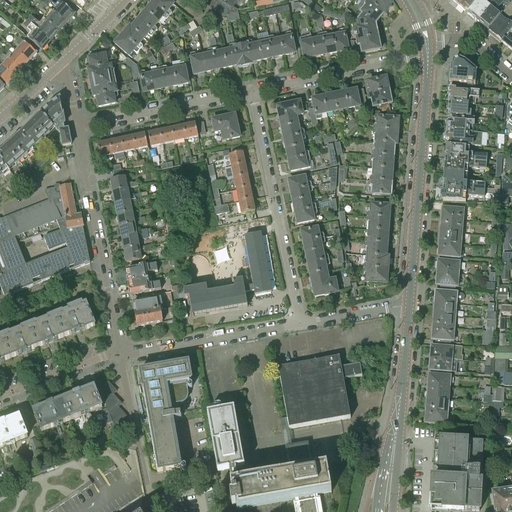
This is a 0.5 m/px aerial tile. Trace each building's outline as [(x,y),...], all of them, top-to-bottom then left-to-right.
[(48,0),(47,0),(43,4),(66,25),(74,15),(59,2),(56,6),(55,6),(48,0)] [(155,0),(153,3),(169,17),(172,14),(171,12),(169,10),(173,5),(167,0),(155,0)] [(213,0),(208,6),(222,17),(227,16),(237,14),(236,12),(232,8),(237,0),(213,0)] [(366,0),(366,1),(383,15),(391,5),(385,0),(366,0)] [(462,0),(457,6),(464,12),(466,11),(468,13),(479,0),(462,0)] [(479,0),(468,13),(467,14),(477,23),(496,0),(479,0)] [(496,0),(477,23),(487,31),(510,4),(506,1),(506,0),(496,0)] [(10,7),(2,1),(1,2),(4,4),(2,6),(7,10),(10,7)] [(375,25),(383,15),(366,1),(364,4),(364,5),(366,7),(361,13),(363,15),(358,21),(375,25)] [(166,20),(169,17),(153,3),(146,11),(158,22),(162,18),(164,20),(166,20)] [(487,31),(501,43),(511,29),(511,3),(510,4),(487,31)] [(58,34),(66,25),(43,4),(39,9),(46,15),(47,16),(43,20),(58,34)] [(22,8),(18,5),(14,10),(17,13),(22,8)] [(312,10),(318,14),(321,10),(316,5),(312,10)] [(288,6),(276,9),(277,15),(289,12),(288,6)] [(277,15),(276,9),(263,12),(265,18),(277,15)] [(323,16),(331,18),(338,19),(340,20),(344,19),(347,18),(350,14),(346,10),(341,17),(324,12),(323,16)] [(146,11),(139,20),(155,33),(157,31),(157,29),(154,27),(158,22),(146,11)] [(238,13),(237,14),(227,16),(229,23),(239,21),(238,13)] [(318,29),(323,28),(323,24),(332,23),(331,18),(323,16),(321,18),(316,19),(318,29)] [(31,18),(27,22),(50,43),(58,34),(43,20),(39,25),(31,18)] [(151,37),(155,33),(139,20),(131,28),(144,39),(147,35),(150,37),(151,37)] [(355,38),(356,42),(377,38),(375,25),(358,21),(360,28),(357,29),(358,37),(356,37),(355,38)] [(42,52),(50,43),(27,22),(23,27),(31,34),(27,39),(42,52)] [(190,33),(194,31),(197,29),(193,22),(187,25),(182,28),(185,32),(188,30),(190,33)] [(124,34),(122,36),(140,51),(143,48),(142,46),(140,44),(144,39),(131,28),(130,27),(127,30),(126,29),(122,33),(124,34)] [(511,29),(501,43),(511,51),(511,29)] [(339,36),(334,37),(337,53),(348,51),(344,30),(339,31),(339,32),(339,36)] [(286,39),(280,40),(284,56),(295,54),(291,33),(286,34),(285,36),(286,39)] [(326,55),(337,53),(334,37),(328,38),(327,35),(326,33),(324,34),(322,34),(326,55)] [(318,40),(312,41),(315,58),(326,55),(322,34),(319,35),(318,35),(317,37),(318,40)] [(122,36),(121,37),(120,36),(116,41),(117,42),(115,44),(129,56),(133,51),(136,54),(137,54),(140,51),(122,36)] [(273,59),(284,56),(280,40),(274,41),(274,38),(272,37),(269,38),(273,59)] [(262,61),(273,59),(269,38),(264,39),(264,40),(264,43),(259,44),(262,61)] [(304,60),(315,58),(312,41),(306,42),(305,39),(304,38),(300,39),(304,60)] [(380,50),(377,38),(356,42),(357,46),(358,47),(360,46),(362,54),(380,50)] [(36,54),(21,41),(20,39),(16,44),(21,48),(17,52),(28,63),(36,54)] [(101,45),(106,50),(110,45),(105,41),(101,45)] [(251,63),(262,61),(259,44),(253,46),(252,42),(251,41),(246,42),(247,45),(251,63)] [(227,68),(238,66),(234,47),(234,45),(229,46),(228,47),(229,51),(223,52),(227,68)] [(247,45),(234,47),(238,66),(238,68),(252,66),(251,63),(247,45)] [(216,71),(227,68),(223,52),(218,53),(217,50),(216,49),(212,50),(216,71)] [(207,55),(202,57),(205,73),(216,71),(212,50),(207,51),(207,52),(207,55)] [(9,53),(6,57),(21,70),(28,63),(17,52),(12,57),(9,53)] [(194,75),(205,73),(202,57),(196,58),(195,54),(194,53),(190,54),(194,75)] [(91,84),(114,80),(112,71),(113,71),(111,61),(109,61),(106,62),(105,56),(89,59),(91,70),(88,70),(91,84)] [(7,63),(2,67),(14,78),(21,70),(6,57),(4,60),(7,63)] [(131,69),(137,67),(127,59),(124,63),(131,69)] [(451,84),(451,90),(475,92),(475,86),(476,72),(464,63),(459,60),(453,62),(450,68),(449,84),(451,84)] [(179,69),(173,70),(177,87),(188,84),(184,63),(179,64),(179,66),(179,69)] [(14,78),(2,67),(0,69),(0,79),(7,86),(14,78)] [(166,89),(177,87),(173,70),(168,71),(167,68),(166,67),(162,68),(166,89)] [(157,74),(152,75),(155,91),(166,89),(162,68),(157,69),(157,70),(157,74)] [(144,93),(155,91),(152,75),(146,76),(145,73),(144,72),(139,72),(144,93)] [(366,92),(367,96),(389,92),(386,79),(368,83),(370,90),(367,91),(366,92)] [(115,88),(114,80),(91,84),(94,98),(97,97),(99,108),(115,105),(114,99),(117,98),(118,97),(116,88),(115,88)] [(134,95),(139,94),(137,83),(126,86),(127,91),(133,90),(134,95)] [(479,92),(475,92),(451,90),(449,90),(448,103),(449,103),(470,105),(470,99),(479,99),(479,92)] [(345,93),(348,109),(354,108),(355,112),(356,113),(361,112),(356,91),(345,93)] [(391,104),(389,92),(367,96),(368,100),(369,101),(372,100),(373,108),(391,104)] [(345,93),(334,95),(339,116),(343,115),(343,114),(343,111),(348,109),(345,93)] [(323,97),(327,114),(332,113),(333,116),(334,117),(339,116),(334,95),(323,97)] [(327,114),(323,97),(312,100),(314,110),(315,115),(316,121),(321,120),(321,118),(321,115),(327,114)] [(62,147),(71,145),(65,115),(62,113),(59,99),(54,100),(49,106),(47,108),(46,107),(41,112),(42,113),(41,115),(55,129),(55,130),(61,136),(62,147)] [(277,107),(279,115),(277,116),(279,121),(280,122),(282,129),(298,126),(296,116),(302,115),(300,102),(292,104),(291,103),(286,104),(285,105),(277,107)] [(470,105),(449,103),(449,105),(448,106),(447,110),(449,111),(448,117),(471,118),(472,105),(470,105)] [(20,135),(19,136),(34,150),(50,135),(55,130),(55,129),(41,115),(40,116),(38,115),(36,118),(36,119),(35,120),(24,131),(22,131),(20,133),(20,135)] [(235,115),(225,117),(220,117),(220,119),(212,120),(214,134),(221,132),(223,142),(240,138),(238,130),(239,129),(238,123),(236,123),(235,115)] [(373,126),(373,131),(397,133),(398,120),(378,118),(377,126),(374,126),(373,126)] [(447,132),(474,133),(474,120),(451,119),(450,123),(448,123),(446,124),(446,127),(447,128),(447,132)] [(195,124),(183,126),(186,140),(198,138),(195,124)] [(174,143),(186,140),(183,126),(171,129),(174,143)] [(282,129),(284,140),(305,135),(304,131),(302,131),(299,131),(298,126),(282,129)] [(171,129),(160,131),(163,145),(174,143),(171,129)] [(163,145),(160,131),(147,134),(150,148),(163,145)] [(396,146),(397,133),(373,131),(373,135),(374,135),(376,136),(376,144),(394,145),(396,146)] [(473,147),(474,133),(447,132),(446,135),(445,136),(445,139),(447,141),(449,141),(449,145),(473,147)] [(145,135),(133,137),(136,151),(148,148),(145,135)] [(306,139),(305,135),(284,140),(286,151),(302,147),(301,141),(304,141),(306,139)] [(31,153),(34,150),(19,136),(18,136),(17,136),(14,139),(14,140),(1,151),(0,151),(0,159),(10,172),(20,163),(31,153)] [(133,137),(121,139),(124,153),(136,151),(133,137)] [(121,139),(109,142),(112,156),(124,153),(121,139)] [(112,156),(109,142),(97,144),(100,158),(112,156)] [(394,145),(376,144),(375,152),(372,152),(371,152),(371,157),(393,158),(394,145)] [(287,159),(287,162),(309,157),(309,153),(307,152),(304,153),(302,147),(286,151),(288,158),(287,159)] [(445,160),(487,163),(487,156),(469,154),(469,149),(446,147),(446,148),(445,149),(444,152),(446,154),(445,160)] [(336,166),(333,151),(328,152),(332,167),(336,166)] [(229,156),(231,168),(245,165),(243,153),(229,156)] [(310,161),(309,157),(287,162),(288,165),(289,165),(291,173),(313,168),(312,162),(309,163),(310,161)] [(392,171),(393,158),(371,157),(371,160),(372,161),(374,162),(374,170),(392,171)] [(39,168),(48,160),(46,158),(37,165),(39,168)] [(0,179),(10,172),(0,159),(0,179)] [(444,174),(467,175),(468,169),(486,171),(487,163),(445,160),(445,166),(443,167),(443,171),(444,173),(444,174)] [(247,177),(245,165),(231,168),(225,169),(228,181),(234,179),(247,177)] [(331,179),(330,184),(335,184),(336,169),(329,170),(328,179),(331,179)] [(115,172),(113,172),(114,179),(110,180),(112,193),(128,190),(128,189),(138,187),(137,183),(127,185),(125,177),(124,177),(123,170),(121,171),(115,172)] [(370,178),(369,182),(391,184),(392,171),(374,170),(373,178),(371,178),(370,178)] [(485,191),(485,190),(485,184),(467,183),(467,175),(444,174),(443,188),(485,191)] [(502,185),(504,185),(511,184),(504,176),(502,178),(502,185)] [(234,179),(236,191),(250,188),(247,177),(234,179)] [(290,190),(291,192),(312,187),(311,184),(309,183),(306,184),(305,177),(288,181),(289,184),(287,185),(289,190),(290,190)] [(22,178),(13,186),(16,190),(25,182),(22,178)] [(390,197),(391,184),(369,182),(369,186),(370,187),(373,187),(372,195),(390,197)] [(1,219),(0,218),(0,285),(5,298),(90,264),(85,239),(84,235),(83,227),(81,215),(76,216),(74,206),(73,202),(70,186),(69,186),(60,187),(60,188),(45,191),(46,195),(48,201),(6,218),(1,219)] [(313,192),(312,187),(291,192),(291,194),(290,194),(291,200),(292,200),(293,203),(309,200),(308,194),(312,193),(313,192)] [(252,200),(250,188),(236,191),(239,203),(252,200)] [(485,191),(443,188),(443,194),(441,195),(441,199),(443,201),(442,203),(462,203),(465,203),(466,197),(484,199),(484,193),(485,191)] [(128,190),(112,193),(114,204),(130,201),(132,201),(140,199),(140,195),(131,197),(129,197),(128,190)] [(130,201),(114,204),(117,216),(132,213),(131,206),(133,205),(141,203),(140,199),(132,201),(130,201)] [(252,200),(239,203),(241,215),(255,212),(252,200)] [(295,212),(295,214),(316,209),(315,205),(314,205),(311,205),(309,200),(293,203),(293,206),(292,207),(293,212),(295,212)] [(216,216),(229,213),(227,205),(214,208),(216,216)] [(367,214),(367,218),(389,220),(390,207),(371,205),(371,214),(368,214),(367,214)] [(317,214),(316,209),(295,214),(296,216),(294,216),(295,222),(297,222),(297,225),(314,222),(313,215),(316,215),(317,214)] [(441,221),(462,223),(463,210),(442,209),(441,221)] [(134,225),(132,213),(117,216),(119,228),(134,225)] [(388,232),(389,220),(367,218),(366,222),(367,223),(370,223),(369,231),(388,232)] [(461,235),(462,223),(441,221),(440,233),(461,235)] [(121,240),(137,237),(134,225),(119,228),(121,240)] [(511,226),(503,226),(503,252),(511,251),(511,226)] [(301,241),(302,244),(324,239),(323,234),(322,234),(319,235),(317,229),(301,232),(303,240),(301,241)] [(387,245),(388,232),(369,231),(369,239),(366,239),(365,239),(365,244),(387,245)] [(461,235),(440,233),(439,245),(460,247),(461,235)] [(271,293),(271,289),(261,234),(244,237),(253,286),(244,288),(245,293),(254,292),(255,296),(271,293)] [(139,248),(137,237),(121,240),(123,251),(139,248)] [(325,243),(324,239),(302,244),(303,246),(304,246),(306,254),(322,251),(321,245),(324,244),(325,243)] [(386,258),(387,245),(365,244),(365,248),(366,249),(368,249),(368,257),(386,258)] [(460,247),(439,245),(438,257),(459,259),(460,247)] [(145,251),(145,247),(139,248),(123,251),(126,264),(141,260),(140,253),(146,252),(145,251)] [(306,254),(308,265),(329,261),(328,257),(326,256),(323,257),(322,251),(306,254)] [(363,265),(363,270),(387,271),(388,258),(386,258),(368,257),(367,265),(365,265),(363,265)] [(330,265),(329,261),(308,265),(310,276),(327,273),(325,267),(329,266),(330,265)] [(438,262),(437,274),(458,275),(459,263),(438,262)] [(129,283),(148,280),(147,274),(158,272),(156,265),(140,268),(140,269),(127,271),(128,276),(129,283)] [(387,284),(387,271),(363,270),(363,274),(364,274),(366,275),(366,283),(387,284)] [(311,287),(335,282),(335,280),(328,281),(327,273),(310,276),(312,284),(311,285),(311,287)] [(457,288),(458,275),(437,274),(436,286),(457,288)] [(148,280),(129,283),(131,290),(130,290),(131,295),(144,293),(161,290),(160,283),(149,285),(148,280)] [(189,298),(193,317),(247,308),(245,293),(244,288),(243,281),(232,283),(232,286),(233,285),(234,290),(208,294),(206,287),(183,291),(184,296),(185,299),(189,298)] [(335,282),(311,287),(312,290),(313,291),(315,298),(338,293),(335,282)] [(462,294),(456,294),(436,292),(434,306),(438,306),(438,304),(440,304),(440,305),(455,306),(456,301),(461,302),(463,300),(464,296),(462,294)] [(133,303),(135,315),(160,310),(160,311),(163,310),(161,298),(133,303)] [(434,316),(455,318),(455,306),(440,305),(440,304),(438,304),(438,306),(434,306),(434,316)] [(86,305),(59,316),(67,336),(75,333),(75,334),(80,332),(79,331),(84,329),(85,331),(95,327),(86,305)] [(511,314),(511,307),(501,306),(501,314),(511,314)] [(160,310),(135,315),(137,327),(162,323),(160,311),(160,310)] [(59,316),(31,327),(39,347),(48,344),(49,344),(53,342),(67,336),(59,316)] [(433,328),(454,330),(455,318),(434,316),(433,328)] [(31,327),(4,337),(12,358),(22,354),(26,353),(26,352),(39,347),(31,327)] [(454,330),(433,328),(432,340),(453,342),(454,330)] [(4,337),(0,339),(0,362),(12,358),(4,337)] [(430,359),(451,360),(452,348),(431,347),(430,359)] [(495,347),(495,361),(508,361),(511,360),(511,347),(506,347),(499,347),(495,347)] [(350,419),(346,395),(344,380),(362,377),(360,365),(341,368),(339,357),(278,368),(289,429),(350,419)] [(451,360),(430,359),(429,371),(456,373),(457,361),(451,360)] [(494,373),(499,373),(507,373),(508,361),(495,361),(494,373)] [(149,424),(157,474),(180,470),(180,468),(171,470),(169,459),(178,458),(172,420),(182,419),(181,413),(171,415),(170,406),(181,404),(183,404),(184,403),(186,401),(187,400),(188,398),(188,396),(188,395),(188,393),(186,381),(192,380),(189,366),(182,367),(182,364),(162,368),(162,371),(157,372),(156,369),(156,372),(150,373),(150,370),(139,372),(142,389),(144,389),(145,392),(143,392),(144,400),(148,399),(149,405),(145,406),(146,406),(149,406),(150,412),(147,412),(149,421),(150,420),(151,424),(149,424)] [(428,388),(449,389),(450,377),(429,375),(428,388)] [(102,396),(112,387),(108,382),(99,389),(102,396)] [(105,402),(113,395),(117,392),(112,387),(102,396),(105,402)] [(75,396),(64,400),(72,420),(102,408),(94,388),(80,394),(79,393),(74,395),(75,396)] [(427,400),(448,401),(449,389),(428,388),(427,400)] [(493,403),(503,403),(504,403),(504,388),(493,388),(492,403),(493,405),(493,403)] [(105,402),(107,409),(117,400),(113,395),(105,402)] [(483,404),(492,404),(492,397),(484,396),(483,404)] [(41,432),(72,420),(64,400),(53,404),(48,406),(33,412),(41,432)] [(107,409),(110,416),(118,408),(122,404),(117,400),(107,409)] [(427,400),(426,411),(447,413),(448,401),(427,400)] [(492,418),(496,418),(499,418),(499,410),(503,410),(503,403),(493,403),(493,405),(492,409),(492,410),(492,418)] [(110,416),(112,422),(122,412),(118,408),(110,416)] [(289,473),(238,482),(235,469),(250,467),(240,408),(207,414),(218,472),(229,470),(231,483),(230,483),(232,495),(231,495),(230,495),(232,507),(236,506),(238,505),(239,510),(239,509),(298,499),(299,501),(297,502),(298,511),(318,511),(316,498),(314,499),(314,496),(330,493),(331,493),(329,481),(328,479),(329,479),(327,466),(326,466),(326,467),(305,470),(305,468),(313,467),(309,442),(284,447),(289,473)] [(112,423),(112,422),(110,416),(107,409),(101,411),(106,425),(112,423)] [(446,425),(447,413),(426,411),(425,424),(446,425)] [(112,423),(114,428),(122,421),(126,417),(122,412),(112,422),(112,423)] [(0,424),(0,425),(0,424),(0,448),(28,438),(20,417),(5,423),(5,422),(0,424)] [(114,428),(116,434),(126,426),(122,421),(114,428)] [(121,439),(127,433),(130,431),(126,426),(116,434),(118,439),(121,439)] [(29,442),(33,454),(40,451),(35,439),(29,442)] [(488,473),(488,472),(481,472),(483,442),(434,439),(433,470),(437,470),(435,507),(446,508),(446,510),(477,511),(479,511),(481,483),(485,484),(485,473),(488,473)] [(0,511),(146,511),(142,487),(141,485),(130,471),(129,470),(126,465),(123,460),(119,455),(116,452),(112,450),(108,449),(103,449),(99,450),(85,455),(28,478),(0,496),(0,511)] [(511,511),(511,492),(511,491),(492,493),(495,511),(511,511)]
